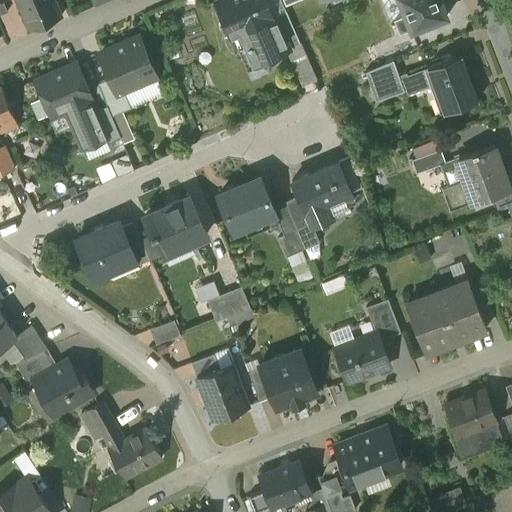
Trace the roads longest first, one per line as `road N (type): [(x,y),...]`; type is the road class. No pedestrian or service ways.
road 1 (residential): [(1,249),(300,119)]
road 2 (residential): [(210,473),(511,353)]
road 3 (residential): [(1,249),(152,367),(210,473)]
road 4 (residential): [(0,59),(138,0)]
